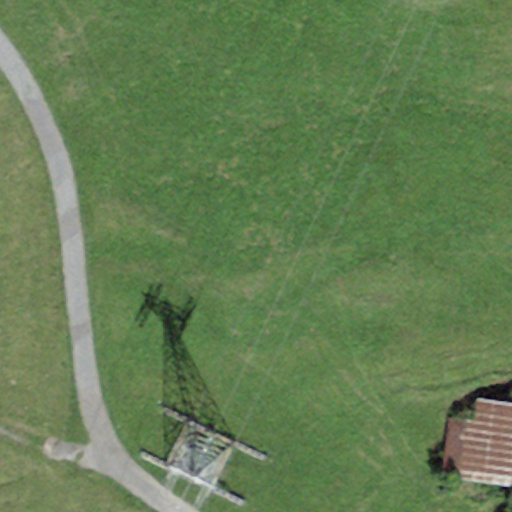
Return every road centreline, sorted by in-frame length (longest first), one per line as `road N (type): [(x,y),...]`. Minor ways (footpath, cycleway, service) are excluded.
road 1 (track): [(180,511),(124,470),(92,410),(63,183),(42,116),(0,47)]
road 2 (track): [(0,417),(124,470)]
